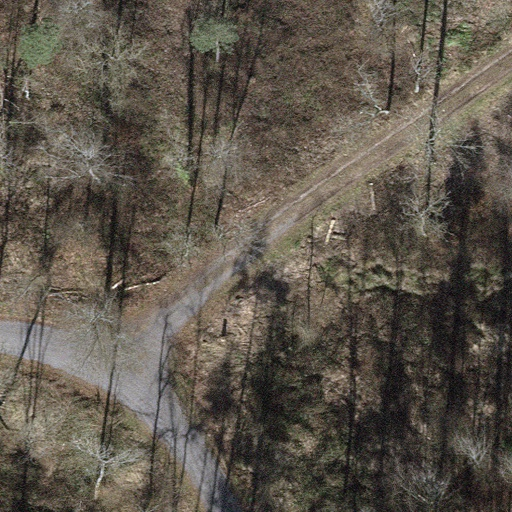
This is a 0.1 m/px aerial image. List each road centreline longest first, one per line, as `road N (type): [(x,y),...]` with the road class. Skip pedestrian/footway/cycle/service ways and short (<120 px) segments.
road 1 (track): [(117,393),(244,242),(511,47)]
road 2 (track): [(213,511),(202,480),(79,353),(0,338)]
